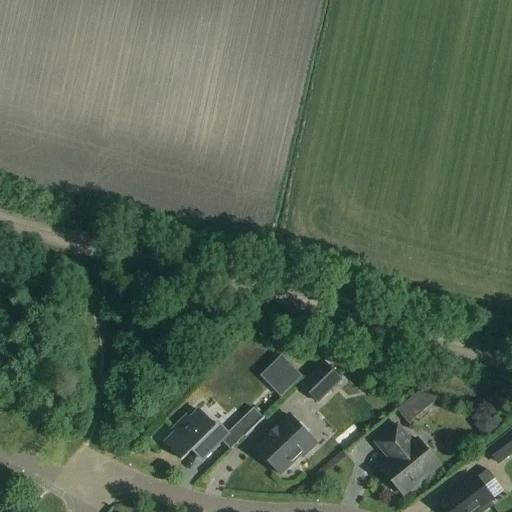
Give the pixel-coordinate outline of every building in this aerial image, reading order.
[(281,399),(296,385),(302,379),(294,370),(282,358),(271,368),(281,377),(270,387),(281,399)] [(318,404),(341,382),(324,364),(301,386),(318,404)] [(412,399),(424,412),(438,399),(419,393),(412,399)] [(254,411),(236,429),(244,437),(263,419),(254,411)] [(202,461),(228,436),(218,425),(215,428),(199,412),(190,421),(187,418),(173,432),(176,435),(166,445),(182,462),(193,452),(202,461)] [(317,445),(290,418),(256,451),(281,477),(301,458),(302,459),(317,445)] [(413,445),(398,426),(376,444),(391,463),(382,470),(403,497),(439,467),(418,441),(413,445)] [(511,436),(489,451),(498,465),(511,455),(511,436)] [(495,481),(488,471),(477,480),(476,479),(441,505),(446,511),(485,511),(493,506),(490,503),(493,501),(484,489),(495,481)]
